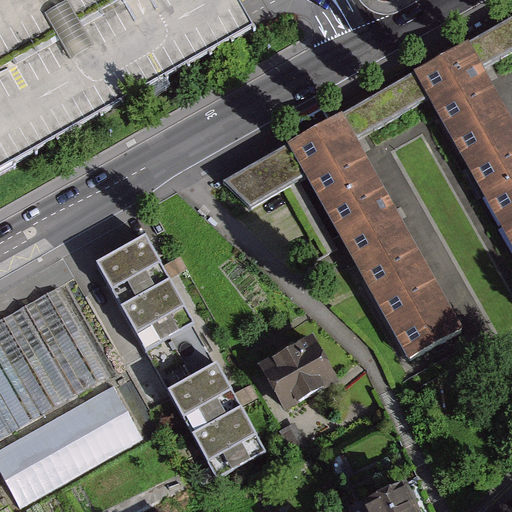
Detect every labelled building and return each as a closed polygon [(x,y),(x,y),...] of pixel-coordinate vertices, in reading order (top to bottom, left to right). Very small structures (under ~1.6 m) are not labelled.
[(235,0),(0,0),(0,177),(255,36),(243,15),(235,0)] [(511,56),(511,28),(466,54),(478,75),(511,56)] [(511,135),(478,75),(466,54),(414,83),(427,106),(511,257),(511,135)] [(427,106),(414,83),(339,124),(352,148),(427,106)] [(352,148),(339,124),(287,153),(422,394),(473,365),(352,148)] [(303,183),(287,153),(225,190),(249,214),(303,183)] [(147,352),(196,325),(146,237),(97,264),(147,352)] [(0,323),(0,441),(110,380),(60,290),(0,323)] [(193,378),(217,365),(196,325),(171,339),(193,378)] [(313,332),(259,363),(286,411),(340,380),(313,332)] [(218,478),(266,452),(237,401),(217,365),(193,378),(170,391),(218,478)] [(113,389),(0,450),(0,470),(21,508),(142,441),(113,389)] [(293,455),(308,446),(295,423),(279,432),(293,455)] [(421,511),(408,482),(361,504),(364,511),(421,511)]
